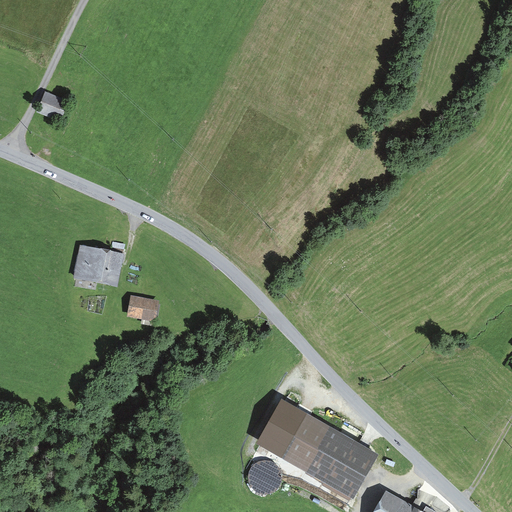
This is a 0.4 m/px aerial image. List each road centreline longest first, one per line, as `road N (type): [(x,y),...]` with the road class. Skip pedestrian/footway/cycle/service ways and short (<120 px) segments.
road 1 (tertiary): [(0,150),(206,249),(472,511)]
road 2 (track): [(9,154),(84,0)]
